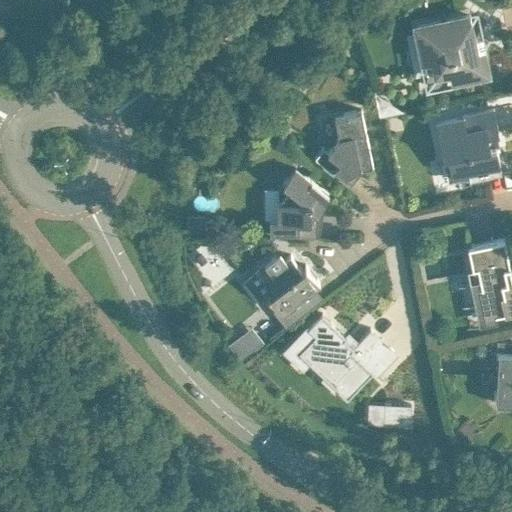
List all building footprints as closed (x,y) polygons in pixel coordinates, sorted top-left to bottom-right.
[(429,86),(487,74),(482,51),(484,48),(469,38),(475,37),(470,15),(417,26),(429,86)] [(403,110),(374,91),(379,115),(403,110)] [(499,133),(498,130),(494,108),(462,114),(462,116),(435,121),(442,156),(447,155),(452,176),(469,172),(469,176),(501,169),(496,144),(490,146),(488,135),(499,133)] [(373,164),(361,109),(334,114),(339,137),(328,150),(323,146),(314,157),(346,182),(355,171),(352,169),(359,165),(360,167),(373,164)] [(328,194),(307,177),(295,167),(278,187),(278,218),(270,218),(270,234),(314,234),(314,218),(311,218),(311,213),(315,208),(316,209),(328,194)] [(187,236),(206,236),(205,215),(187,215),(187,236)] [(511,268),(510,269),(504,238),(468,246),(474,276),(476,276),(484,316),(511,310),(511,268)] [(301,267),(290,254),(285,258),(279,251),(256,269),(272,290),(268,294),(277,306),(273,309),(286,326),(310,307),(298,292),(303,288),(306,293),(320,282),(305,264),(301,267)] [(413,340),(420,346),(429,336),(398,309),(379,330),(403,352),(413,340)] [(256,312),(239,326),(250,340),(268,326),(256,312)] [(316,335),(299,352),(310,362),(323,375),(320,378),(333,390),(336,387),(347,398),(372,371),(376,375),(383,368),(368,354),(382,339),(370,327),(357,339),(351,345),(344,339),(346,336),(344,334),(322,313),(308,327),(316,335)] [(511,352),(496,351),(496,352),(501,353),(499,389),(491,392),(496,402),(511,403),(511,352)] [(384,403),(383,422),(410,424),(411,404),(384,403)]
